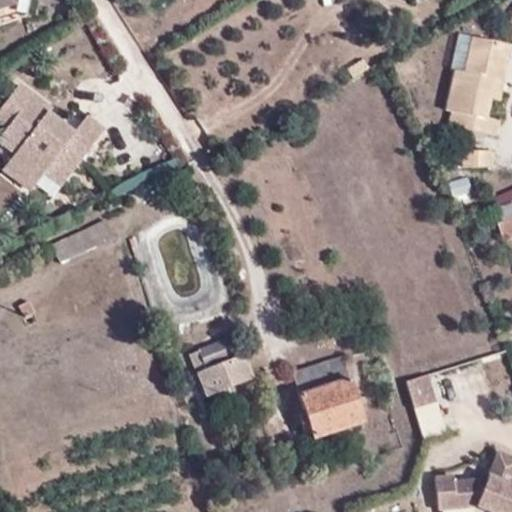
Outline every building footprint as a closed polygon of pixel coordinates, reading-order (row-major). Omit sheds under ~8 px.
[(489,101),(494,82),(502,84),(511,46),(458,34),(450,70),(455,72),(446,112),(452,114),(449,127),(495,138),(499,121),(486,118),(489,101)] [(489,101),(498,103),(502,84),(494,82),(489,101)] [(46,113),(50,107),(18,85),(0,108),(0,122),(6,128),(0,136),(0,144),(14,156),(2,170),(41,203),(44,200),(102,129),(85,117),(85,118),(74,133),(46,113)] [(466,165),(466,168),(491,168),(491,151),(466,151),(466,153),(462,153),(462,165),(466,165)] [(448,183),(453,200),(472,194),(468,177),(448,183)] [(104,219),(52,244),(61,263),(114,238),(104,219)] [(511,219),(498,224),(503,244),(511,240),(511,219)] [(20,309),(26,321),(35,316),(29,305),(20,309)] [(197,351),(215,393),(223,390),(262,375),(244,332),(197,351)] [(343,358),(292,373),(312,440),(362,424),(343,358)] [(413,408),(432,402),(425,378),(406,384),(413,408)] [(438,510),(475,507),(486,511),(511,511),(511,485),(509,485),(511,478),(511,477),(511,459),(496,453),(485,482),(478,480),(453,482),(453,476),(435,478),(438,510)]
